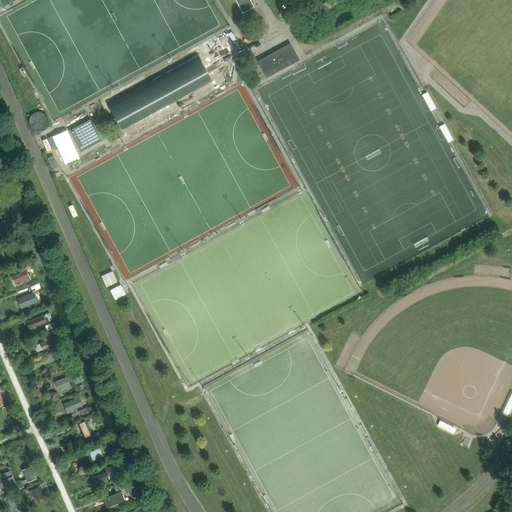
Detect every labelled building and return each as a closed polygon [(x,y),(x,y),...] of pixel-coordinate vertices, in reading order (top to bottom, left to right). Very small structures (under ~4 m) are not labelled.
[(235,0),(242,13),(254,7),(250,0),(235,0)] [(267,77),(299,59),(291,43),(258,60),(267,77)] [(144,95),(118,109),(129,129),(164,110),(166,113),(210,89),(196,62),(142,91),(144,95)] [(69,131),(81,152),(102,141),(90,119),(69,131)] [(6,211),(4,212),(0,214),(0,217),(2,220),(9,216),(6,211)] [(13,257),(10,248),(0,252),(0,258),(2,262),(13,257)] [(26,270),(11,276),(16,286),(30,280),(26,270)] [(34,294),(18,300),(21,307),(37,301),(34,294)] [(43,315),(31,321),(33,328),(46,322),(43,315)] [(56,328),(59,327),(57,321),(45,326),(47,332),(48,331),(56,328)] [(44,341),(40,343),(43,350),(53,346),(50,339),(54,338),(53,335),(58,332),(56,328),(48,331),(49,334),(43,337),(44,341)] [(67,378),(55,382),(58,391),(66,387),(67,390),(71,388),(67,378)] [(79,397),(66,403),(70,411),(83,406),(79,397)] [(86,421),(78,424),(84,438),(92,435),(86,421)] [(99,448),(89,452),(93,460),(103,456),(99,448)] [(96,476),(95,477),(98,484),(109,479),(107,475),(114,472),(112,466),(105,469),(106,472),(96,476)] [(23,471),(22,470),(27,482),(35,479),(30,467),(23,471)] [(10,471),(0,475),(7,493),(18,489),(10,471)] [(122,477),(112,480),(114,485),(124,481),(122,477)] [(38,486),(29,491),(34,502),(44,498),(38,486)] [(126,502),(123,493),(118,495),(118,494),(108,498),(111,506),(120,503),(120,504),(126,502)] [(18,497),(8,501),(12,511),(22,507),(18,497)]
